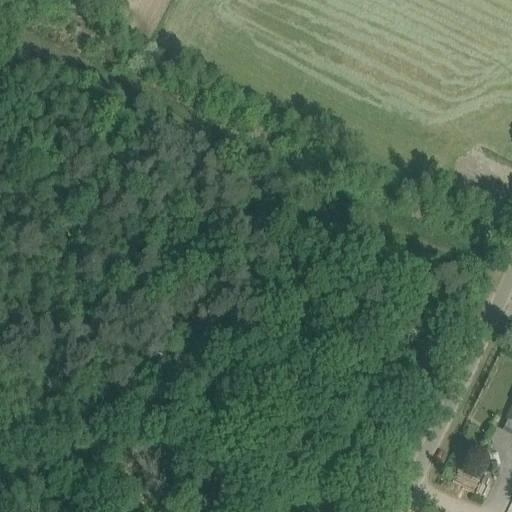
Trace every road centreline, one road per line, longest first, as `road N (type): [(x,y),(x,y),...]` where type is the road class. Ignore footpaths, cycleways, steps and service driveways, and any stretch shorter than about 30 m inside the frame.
road 1 (track): [(511,281),(0,25)]
road 2 (unclassified): [(405,511),(511,280)]
